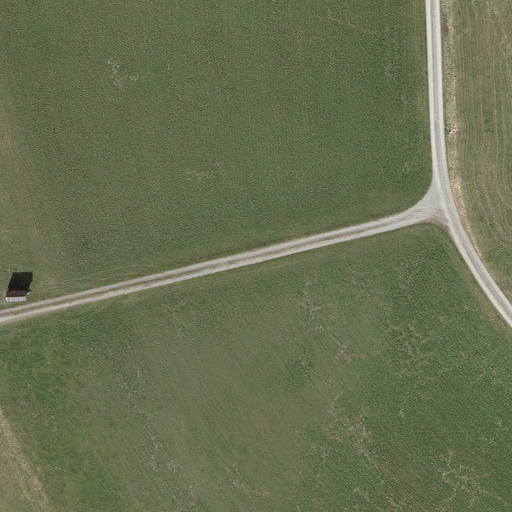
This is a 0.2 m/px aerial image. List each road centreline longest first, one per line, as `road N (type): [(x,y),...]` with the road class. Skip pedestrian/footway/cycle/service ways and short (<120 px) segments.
road 1 (track): [(0,322),(448,211)]
road 2 (track): [(511,314),(448,211),(434,0)]
